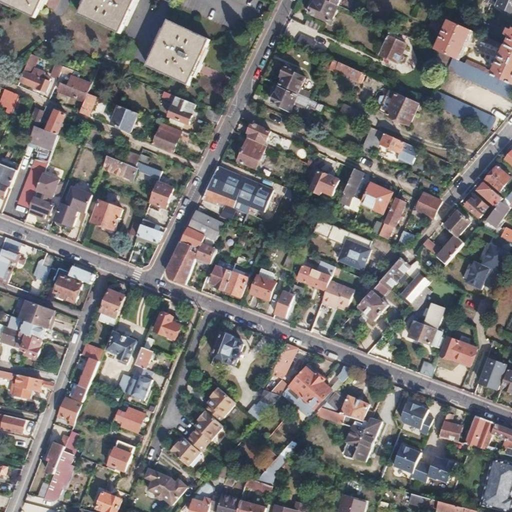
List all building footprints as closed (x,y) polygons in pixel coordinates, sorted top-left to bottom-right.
[(0,0),(0,2),(34,19),(43,0),(0,0)] [(86,0),(79,15),(121,34),(137,0),(86,0)] [(325,0),(316,0),(310,14),(330,23),(339,6),(325,0)] [(511,0),(490,0),(489,4),(511,14),(511,0)] [(346,10),(344,14),(356,20),(358,15),(346,10)] [(459,61),(472,32),(449,21),(439,17),(433,30),(426,46),(437,51),(450,57),(452,59),(459,61)] [(309,19),(306,26),(317,31),(320,24),(309,19)] [(169,20),(146,66),(189,86),(211,40),(169,20)] [(483,29),(480,35),(492,41),(496,30),(489,27),(487,31),(483,29)] [(391,30),(388,37),(397,40),(400,34),(391,30)] [(301,35),(297,43),(312,50),(315,42),(301,35)] [(468,61),(466,65),(511,85),(511,49),(508,48),(492,41),(480,35),(479,35),(477,40),(495,48),(496,47),(505,51),(494,74),(485,70),(486,69),(468,61)] [(388,37),(379,55),(398,64),(407,45),(397,40),(388,37)] [(437,51),(433,60),(446,66),(450,57),(437,51)] [(452,59),(446,71),(509,99),(511,92),(511,85),(466,65),(459,61),(452,59)] [(333,60),(331,65),(337,67),(335,72),(358,82),(362,73),(333,60)] [(27,65),(20,82),(46,92),(50,83),(49,82),(50,80),(50,78),(45,76),(44,80),(32,75),(34,68),(27,65)] [(58,65),(53,74),(60,77),(63,67),(58,65)] [(284,78),(280,86),(296,93),(313,101),(315,96),(301,90),(306,79),(296,74),(298,71),(287,66),(282,77),(284,78)] [(60,77),(59,78),(63,80),(68,75),(73,77),(69,86),(62,84),(59,91),(86,102),(89,95),(92,85),(79,80),(81,74),(63,67),(60,77)] [(343,106),(340,113),(371,127),(376,129),(380,120),(377,119),(380,112),(409,125),(419,105),(396,94),(394,98),(382,93),(386,84),(365,74),(349,108),(343,106)] [(386,84),(382,93),(394,98),(396,94),(398,89),(386,84)] [(280,88),(272,104),(292,112),(295,105),(309,110),(310,108),(320,112),(323,105),(316,102),(313,101),(296,93),(295,95),(280,88)] [(5,90),(0,102),(0,104),(13,110),(19,96),(5,90)] [(437,92),(431,104),(490,131),(495,119),(437,92)] [(165,93),(163,97),(171,101),(172,99),(177,101),(174,108),(170,109),(169,115),(170,117),(190,125),(194,115),(193,115),(197,105),(165,93)] [(86,102),(81,114),(89,118),(97,98),(89,95),(86,102)] [(115,105),(113,110),(118,112),(113,125),(132,132),(139,114),(115,105)] [(45,112),(39,128),(58,136),(66,116),(46,107),(45,112)] [(37,109),(29,131),(33,133),(36,127),(39,128),(45,112),(37,109)] [(208,110),(205,117),(219,123),(222,115),(208,110)] [(253,123),(248,134),(251,135),(249,139),(265,146),(271,132),(253,123)] [(163,124),(154,145),(173,153),(182,131),(163,124)] [(33,133),(30,143),(40,147),(53,152),(59,137),(58,136),(39,128),(36,127),(33,133)] [(93,127),(85,147),(93,151),(101,130),(93,127)] [(371,127),(368,133),(370,134),(383,140),(385,134),(376,129),(371,127)] [(370,134),(365,146),(377,152),(381,144),(383,140),(370,134)] [(413,166),(420,150),(385,134),(383,140),(382,142),(381,144),(401,153),(399,160),(413,166)] [(249,139),(239,161),(257,169),(267,147),(265,146),(249,139)] [(40,147),(35,161),(49,164),(53,152),(40,147)] [(306,150),(303,156),(314,161),(317,155),(306,150)] [(130,152),(125,164),(136,168),(138,162),(140,157),(130,152)] [(0,155),(0,162),(19,170),(21,164),(0,155)] [(108,157),(104,170),(124,178),(124,177),(134,181),(139,170),(141,171),(141,172),(154,177),(152,183),(157,185),(158,183),(161,176),(162,171),(138,162),(136,168),(125,164),(108,157)] [(35,161),(19,204),(32,209),(44,175),(49,164),(35,161)] [(0,195),(4,197),(9,187),(12,188),(19,170),(0,162),(0,195)] [(219,167),(203,200),(215,205),(217,201),(233,208),(235,203),(237,204),(238,202),(264,213),(273,191),(219,167)] [(499,168),(487,181),(500,192),(511,179),(499,168)] [(356,170),(341,201),(350,205),(355,194),(364,174),(356,170)] [(320,172),(311,192),(321,196),(323,192),(333,197),(339,181),(328,176),(329,174),(322,171),(321,173),(320,172)] [(32,209),(30,214),(46,219),(47,215),(50,216),(54,206),(49,204),(52,197),(54,198),(60,181),(44,175),(32,209)] [(157,185),(151,203),(167,209),(175,189),(158,183),(157,185)] [(365,198),(362,204),(384,214),(393,194),(371,184),(365,198)] [(486,184),(479,192),(493,204),(490,207),(491,208),(496,212),(503,204),(505,200),(486,184)] [(56,221),(74,228),(77,218),(76,218),(79,211),(87,215),(94,196),(74,189),(67,207),(63,205),(56,221)] [(287,189),(284,197),(297,203),(298,202),(301,195),(287,189)] [(355,194),(350,205),(359,210),(362,204),(365,198),(355,194)] [(418,200),(412,214),(423,219),(425,215),(434,219),(442,202),(425,194),(421,201),(418,200)] [(474,199),(467,208),(481,219),(491,208),(490,207),(475,194),(473,197),(474,199)] [(301,195),(298,202),(304,204),(306,198),(301,195)] [(387,222),(386,223),(393,226),(397,228),(407,204),(397,200),(387,222)] [(102,202),(94,223),(116,232),(124,210),(102,202)] [(484,227),(483,229),(511,242),(511,231),(506,229),(505,232),(498,227),(511,210),(503,204),(496,212),(484,227)] [(209,208),(206,215),(215,219),(218,212),(209,208)] [(481,219),(478,222),(484,227),(496,212),(491,208),(481,219)] [(197,211),(177,251),(187,255),(187,258),(196,262),(197,259),(205,239),(208,240),(209,237),(217,241),(224,223),(215,219),(206,215),(197,211)] [(459,213),(446,227),(457,237),(459,239),(472,224),(459,213)] [(136,216),(130,233),(138,236),(145,220),(136,216)] [(381,219),(376,230),(382,232),(386,223),(387,222),(381,219)] [(145,220),(138,236),(160,244),(165,233),(151,228),(153,223),(145,220)] [(323,220),(317,232),(332,238),(331,239),(348,246),(342,261),(366,271),(374,251),(372,250),(375,242),(337,226),(323,220)] [(382,232),(380,236),(387,239),(393,226),(386,223),(382,232)] [(404,232),(399,244),(407,248),(412,246),(416,237),(404,232)] [(457,237),(439,258),(447,265),(466,245),(459,239),(457,237)] [(205,239),(197,259),(212,265),(216,255),(218,249),(207,244),(208,240),(205,239)] [(218,249),(216,255),(222,257),(227,243),(221,241),(221,242),(218,249)] [(427,241),(424,245),(433,253),(437,249),(427,241)] [(477,265),(469,262),(462,281),(485,289),(487,285),(496,288),(510,251),(486,242),(477,265)] [(4,251),(0,260),(0,282),(3,283),(12,260),(17,262),(19,263),(21,257),(4,251)] [(177,251),(167,272),(171,279),(187,285),(196,262),(187,258),(187,255),(177,251)] [(303,253),(301,259),(313,264),(315,259),(303,253)] [(392,271),(382,281),(391,289),(410,307),(418,298),(425,290),(430,285),(447,265),(439,258),(434,254),(426,263),(433,270),(407,298),(394,286),(398,281),(400,282),(404,277),(403,276),(411,267),(402,259),(392,271)] [(288,255),(283,268),(291,271),(296,258),(288,255)] [(239,258),(236,265),(243,268),(246,261),(239,258)] [(304,266),(299,280),(327,291),(331,281),(337,268),(315,259),(313,264),(330,270),(328,275),(304,266)] [(12,260),(3,283),(7,285),(17,262),(12,260)] [(39,264),(34,275),(37,276),(37,278),(46,281),(51,269),(44,266),(39,264)] [(385,264),(370,282),(379,285),(382,281),(392,271),(385,264)] [(71,274),(70,276),(84,282),(92,285),(95,276),(74,267),(71,274)] [(218,268),(212,284),(218,286),(217,288),(226,292),(233,273),(218,268)] [(262,269),(253,294),(270,301),(277,284),(273,282),(275,278),(273,274),(262,269)] [(233,273),(226,292),(241,298),(249,278),(248,278),(249,275),(246,274),(245,277),(236,274),(237,271),(234,270),(233,273)] [(58,272),(53,285),(60,287),(57,293),(63,296),(62,297),(77,303),(84,285),(83,284),(84,282),(70,276),(58,272)] [(366,280),(363,288),(373,292),(374,291),(379,285),(370,282),(366,280)] [(327,291),(323,303),(334,307),(335,304),(340,306),(349,310),(356,291),(331,281),(327,291)] [(379,285),(374,291),(382,299),(391,289),(382,281),(379,285)] [(425,290),(418,298),(424,303),(431,295),(425,290)] [(284,291),(276,313),(287,318),(295,296),(284,291)] [(373,292),(359,307),(375,322),(389,305),(382,299),(374,291),(373,292)] [(111,292),(100,319),(115,325),(126,297),(111,292)] [(410,307),(416,312),(424,303),(418,298),(410,307)] [(27,301),(20,320),(26,322),(47,329),(49,330),(56,311),(27,301)] [(416,322),(410,337),(432,346),(432,345),(441,349),(444,340),(441,339),(443,334),(437,331),(438,330),(435,329),(443,307),(431,303),(423,323),(427,324),(426,326),(416,322)] [(395,310),(385,321),(392,328),(402,316),(395,310)] [(163,314),(156,332),(176,340),(181,327),(172,323),(174,319),(163,314)] [(8,315),(6,319),(25,325),(26,322),(20,320),(8,315)] [(100,319),(97,327),(112,333),(115,325),(100,319)] [(25,325),(22,333),(43,340),(47,329),(26,322),(25,325)] [(6,327),(1,340),(15,345),(17,346),(18,342),(25,344),(23,350),(28,352),(27,355),(38,359),(42,349),(40,348),(43,340),(22,333),(6,327)] [(115,334),(108,350),(120,355),(119,358),(120,359),(118,362),(126,366),(128,362),(129,363),(137,342),(115,334)] [(223,334),(214,356),(215,356),(215,358),(236,366),(239,360),(241,360),(243,355),(241,353),(244,346),(233,341),(234,339),(223,334)] [(451,342),(446,356),(474,367),(479,353),(451,342)] [(287,345),(273,374),(284,379),(298,349),(287,345)] [(88,346),(84,356),(92,359),(100,362),(104,352),(88,346)] [(511,349),(505,347),(502,355),(511,359),(511,349)] [(143,348),(136,366),(150,371),(153,363),(151,362),(155,353),(143,348)] [(92,359),(81,387),(89,390),(100,362),(92,359)] [(491,359),(482,383),(490,386),(499,363),(491,359)] [(424,360),(420,373),(432,378),(437,365),(424,360)] [(499,363),(490,386),(499,389),(508,366),(499,363)] [(341,374),(338,378),(343,383),(354,371),(344,367),(341,374)] [(307,368),(290,387),(303,398),(316,384),(321,386),(324,383),(325,382),(318,376),(317,378),(307,368)] [(125,393),(122,402),(135,407),(148,374),(135,369),(131,379),(125,393)] [(0,370),(0,377),(13,380),(13,377),(16,378),(14,387),(17,388),(15,393),(15,395),(30,398),(32,389),(41,391),(43,383),(47,383),(46,387),(53,389),(55,383),(5,372),(0,370)] [(511,370),(509,370),(502,388),(511,391),(511,370)] [(123,376),(117,390),(125,393),(131,379),(123,376)] [(283,380),(275,390),(282,396),(290,385),(283,380)] [(316,384),(303,398),(319,411),(322,407),(335,393),(324,383),(321,386),(316,384)] [(79,386),(74,399),(84,403),(89,390),(81,387),(79,386)] [(209,406),(205,410),(206,411),(219,423),(236,404),(218,388),(210,397),(212,399),(207,404),(209,406)] [(265,391),(261,401),(274,405),(281,397),(265,391)] [(335,393),(322,407),(336,412),(346,401),(336,392),(335,393)] [(350,397),(343,414),(364,422),(369,410),(371,406),(350,397)] [(67,399),(60,417),(73,423),(72,425),(74,427),(77,420),(83,405),(67,399)] [(401,423),(429,434),(438,412),(410,401),(401,423)] [(253,406),(247,414),(258,423),(265,415),(253,406)] [(319,411),(315,415),(353,428),(343,453),(344,457),(366,463),(383,423),(372,419),(370,424),(364,422),(343,414),(336,412),(322,407),(319,411)] [(450,407),(447,414),(453,416),(456,409),(450,407)] [(120,412),(117,421),(124,424),(122,428),(137,434),(145,416),(130,410),(128,415),(120,412)] [(369,410),(364,422),(370,424),(372,419),(374,413),(369,410)] [(197,428),(192,434),(206,446),(208,444),(223,427),(219,423),(206,411),(197,420),(200,422),(195,427),(197,428)] [(0,414),(0,419),(4,420),(2,430),(22,435),(26,420),(0,414)] [(447,414),(439,438),(456,442),(464,420),(453,416),(447,414)] [(463,441),(462,444),(471,446),(477,447),(487,421),(477,417),(467,442),(463,441)] [(511,430),(487,421),(477,447),(492,451),(497,437),(506,440),(504,446),(505,446),(504,450),(507,451),(508,447),(511,448),(511,430)] [(179,442),(171,451),(188,467),(206,446),(192,434),(187,440),(186,438),(181,444),(179,442)] [(52,462),(48,471),(55,474),(64,452),(70,438),(65,436),(61,445),(56,444),(49,461),(52,462)] [(119,441),(109,466),(125,472),(134,448),(119,441)] [(292,442),(280,455),(288,458),(299,462),(305,449),(292,442)] [(430,481),(430,478),(456,486),(463,464),(437,456),(435,465),(423,462),(426,452),(403,445),(395,471),(430,481)] [(55,474),(51,484),(61,488),(74,456),(64,452),(55,474)] [(277,458),(265,473),(276,476),(288,458),(280,455),(277,458)] [(511,464),(489,459),(478,504),(508,511),(511,498),(508,498),(511,482),(511,464)] [(0,466),(0,476),(0,474),(6,476),(8,468),(0,466)] [(150,469),(147,478),(153,481),(149,490),(156,493),(157,497),(162,499),(165,498),(173,505),(186,490),(178,483),(172,478),(150,469)] [(236,499),(232,511),(266,511),(273,487),(257,482),(248,479),(245,486),(265,493),(262,508),(241,502),(241,500),(236,499)] [(180,480),(178,483),(186,490),(189,487),(180,480)] [(43,482),(37,497),(45,499),(50,487),(51,485),(43,482)] [(50,487),(45,499),(52,501),(57,490),(50,487)] [(104,493),(97,510),(102,511),(117,511),(122,500),(104,493)] [(212,505),(210,509),(218,511),(217,511),(232,511),(236,499),(215,494),(213,500),(212,505)] [(413,495),(410,504),(440,511),(462,511),(463,508),(449,505),(413,495)] [(343,498),(339,511),(362,511),(365,504),(343,498)] [(25,502),(21,511),(52,511),(25,502)] [(194,502),(191,511),(209,511),(210,509),(212,505),(205,504),(205,505),(194,502)] [(309,511),(311,507),(298,503),(295,511),(273,506),(271,511),(309,511)]
